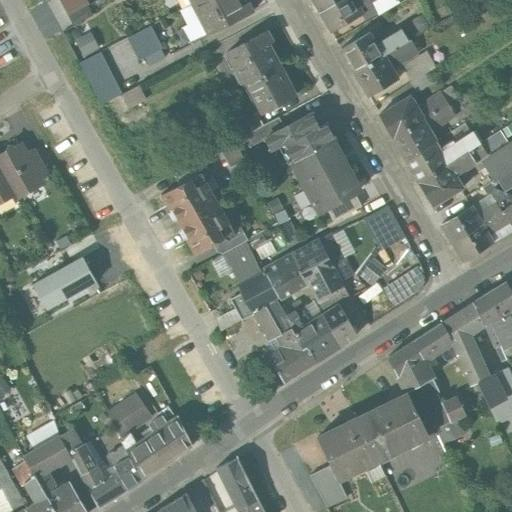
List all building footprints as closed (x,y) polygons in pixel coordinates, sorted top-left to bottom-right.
[(178,0),(183,9),(201,0),(178,0)] [(201,0),(183,9),(183,10),(190,25),(183,29),(191,44),(252,12),(247,3),(242,5),(239,0),(201,0)] [(311,0),(320,15),(344,0),(311,0)] [(344,0),(320,15),(331,33),(361,14),(364,21),(377,13),(371,3),(375,0),(397,0),(398,1),(400,0),(344,0)] [(87,6),(68,17),(73,27),(93,16),(87,6)] [(151,26),(128,38),(140,60),(160,49),(162,48),(151,26)] [(406,30),(389,39),(390,41),(396,51),(409,43),(404,36),(408,33),(406,30)] [(267,31),(227,53),(243,84),(246,82),(279,65),(268,44),(273,42),(267,31)] [(370,35),(341,52),(355,75),(396,51),(390,41),(378,48),(370,35)] [(409,43),(396,51),(402,62),(404,64),(420,54),(418,50),(414,52),(409,43)] [(160,49),(145,57),(150,66),(165,58),(160,49)] [(396,51),(355,75),(369,99),(399,82),(391,69),(402,62),(396,51)] [(121,95),(100,53),(79,64),(101,105),(121,95)] [(279,65),(246,82),(262,113),(295,96),(279,65)] [(139,86),(117,98),(124,112),(146,101),(139,86)] [(447,95),(428,107),(429,109),(434,117),(448,107),(446,102),(450,99),(447,95)] [(410,101),(380,119),(394,142),(425,123),(434,117),(429,109),(419,115),(410,101)] [(448,107),(434,117),(440,127),(441,129),(461,117),(458,112),(454,115),(448,107)] [(256,114),(227,130),(234,141),(243,136),(262,126),(256,114)] [(284,129),(266,139),(266,140),(272,150),(284,144),(294,163),(299,160),(330,143),(335,140),(327,124),(318,128),(311,115),(284,129)] [(425,123),(394,142),(407,164),(438,146),(430,133),(440,127),(434,117),(425,123)] [(262,126),(243,136),(250,149),(266,140),(266,139),(284,129),(278,118),(262,126)] [(511,123),(494,136),(501,147),(511,138),(511,123)] [(475,135),(454,147),(455,149),(443,156),(450,166),(461,159),(481,145),(475,135)] [(340,162),(330,143),(299,160),(311,182),(306,185),(320,212),(326,208),(354,193),(358,191),(342,161),(340,162)] [(25,156),(20,145),(15,148),(8,146),(6,153),(0,156),(0,167),(14,194),(16,198),(41,184),(38,179),(25,156)] [(481,145),(461,159),(468,170),(469,171),(488,158),(481,145)] [(438,146),(407,164),(419,186),(450,166),(443,156),(438,146)] [(49,173),(36,150),(25,156),(38,179),(49,173)] [(511,152),(486,169),(494,182),(511,169),(511,152)] [(203,158),(180,170),(186,180),(201,172),(203,174),(210,170),(203,158)] [(450,166),(419,186),(432,208),(463,190),(456,177),(468,170),(461,159),(450,166)] [(0,201),(14,194),(0,167),(0,201)] [(186,180),(162,192),(179,224),(217,202),(203,174),(201,172),(186,180)] [(354,193),(326,208),(333,221),(362,206),(354,193)] [(217,202),(179,224),(194,253),(217,241),(233,233),(232,230),(217,202)] [(386,248),(411,235),(394,203),(369,216),(386,248)] [(497,204),(475,216),(481,225),(501,212),(497,204)] [(471,209),(443,226),(453,244),(481,225),(475,216),(471,209)] [(501,212),(481,225),(488,236),(509,224),(501,212)] [(481,225),(453,244),(463,261),(492,244),(488,236),(481,225)] [(233,233),(217,241),(223,252),(245,241),(239,227),(232,230),(233,233)] [(261,232),(245,241),(250,251),(266,242),(261,232)] [(318,240),(303,248),(318,276),(332,269),(330,265),(318,240)] [(223,252),(221,254),(242,292),(252,311),(265,305),(279,297),(264,271),(260,273),(260,272),(250,251),(245,241),(223,252)] [(303,248),(291,255),(305,283),(309,281),(318,276),(303,248)] [(383,248),(362,272),(374,283),(396,259),(383,248)] [(291,255),(278,262),(293,290),(305,283),(291,255)] [(96,282),(82,258),(33,285),(47,310),(96,282)] [(342,259),(330,265),(332,269),(334,272),(350,264),(348,260),(344,262),(342,259)] [(278,262),(260,272),(260,273),(264,271),(279,297),(279,298),(293,290),(278,262)] [(332,269),(318,276),(309,281),(316,297),(341,285),(334,272),(332,269)] [(511,292),(506,283),(473,303),(484,325),(489,322),(500,346),(503,351),(511,345),(511,330),(506,323),(504,325),(499,315),(505,312),(505,314),(511,309),(511,292)] [(341,285),(316,297),(321,307),(345,294),(341,285)] [(242,292),(229,299),(240,319),(253,312),(252,311),(242,292)] [(473,303),(441,324),(449,342),(456,356),(476,347),(471,338),(476,335),(474,331),(484,325),(473,303)] [(356,335),(338,304),(322,315),(331,329),(331,330),(340,345),(356,335)] [(291,329),(282,333),(265,305),(252,311),(253,312),(270,341),(276,337),(282,347),(269,354),(284,382),(315,362),(305,345),(301,347),(294,333),(291,329)] [(322,315),(294,333),(301,347),(305,345),(315,362),(340,345),(331,330),(331,329),(322,315)] [(500,346),(489,322),(484,325),(495,348),(500,346)] [(441,324),(413,342),(422,359),(449,342),(441,324)] [(413,342),(389,358),(407,392),(423,383),(426,388),(434,383),(422,359),(413,342)] [(511,345),(503,351),(504,354),(509,356),(511,355),(511,345)] [(476,347),(456,356),(469,386),(477,382),(481,391),(489,405),(511,393),(511,380),(507,369),(490,377),(476,347)] [(477,382),(469,386),(473,394),(481,391),(477,382)] [(426,388),(423,383),(407,392),(407,393),(424,426),(434,427),(443,423),(448,421),(441,405),(436,394),(430,396),(426,388)] [(434,383),(426,388),(430,396),(436,394),(437,393),(438,392),(434,383)] [(176,417),(156,392),(147,399),(164,425),(176,417)] [(407,394),(357,418),(378,459),(428,435),(424,426),(407,393),(406,393),(407,394)] [(511,393),(489,405),(492,412),(511,403),(511,393)] [(136,443),(130,433),(153,417),(135,394),(107,412),(125,448),(136,471),(141,481),(152,473),(136,443)] [(457,398),(441,405),(448,421),(443,423),(448,433),(462,427),(458,417),(464,414),(457,398)] [(50,413),(40,418),(43,424),(53,418),(50,413)] [(164,425),(158,429),(156,425),(151,428),(153,432),(144,438),(161,468),(192,446),(178,416),(176,417),(164,425)] [(357,418),(317,437),(331,465),(338,480),(364,467),(364,466),(378,459),(357,418)] [(60,436),(40,447),(38,444),(32,447),(34,451),(24,457),(27,463),(36,477),(47,471),(71,457),(60,436)] [(161,468),(144,438),(136,443),(152,473),(161,468)] [(125,448),(114,454),(128,475),(136,471),(125,448)] [(86,470),(76,454),(71,457),(80,474),(86,470)] [(18,494),(0,457),(0,489),(5,487),(11,498),(18,494)] [(264,511),(237,459),(216,468),(238,511),(264,511)] [(36,477),(27,463),(13,470),(22,487),(37,479),(36,477)] [(331,465),(309,476),(327,507),(346,498),(338,480),(331,465)] [(117,471),(103,480),(93,466),(86,470),(80,474),(98,508),(128,490),(117,471)] [(87,511),(69,483),(59,490),(47,471),(36,477),(47,496),(55,511),(87,511)] [(18,511),(27,511),(26,509),(18,494),(11,498),(18,511)] [(196,503),(192,505),(186,494),(165,506),(168,511),(196,511),(200,510),(196,503)] [(55,511),(47,496),(26,509),(27,511),(55,511)]
